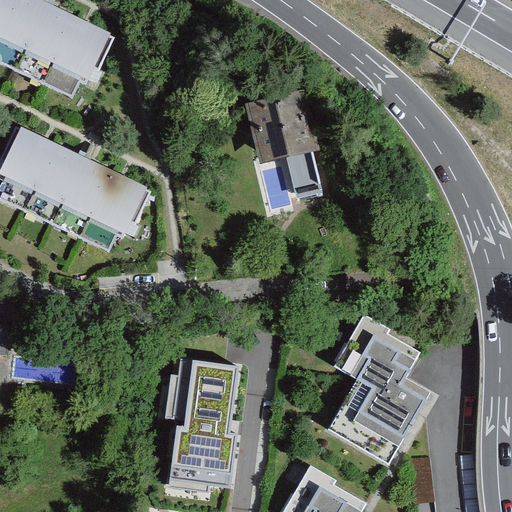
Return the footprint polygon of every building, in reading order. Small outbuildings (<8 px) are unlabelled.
[(112,35),(38,0),(0,0),(0,64),(74,100),(83,80),(89,83),(112,35)] [(320,151),(306,95),(252,109),(266,163),(292,157),(302,198),(323,193),(312,153),(320,151)] [(149,191),(21,130),(0,173),(0,178),(6,181),(0,192),(0,202),(111,256),(120,236),(126,239),(149,191)] [(377,274),(346,276),(347,290),(378,289),(377,274)] [(353,377),(322,433),(387,469),(429,396),(402,380),(422,344),(361,309),(330,364),(353,377)] [(0,360),(7,361),(9,328),(0,326),(0,360)] [(249,356),(180,346),(177,367),(168,365),(161,413),(174,415),(164,491),(210,497),(212,486),(237,489),(246,422),(240,421),(249,356)] [(360,511),(366,502),(309,469),(283,511),(360,511)]
